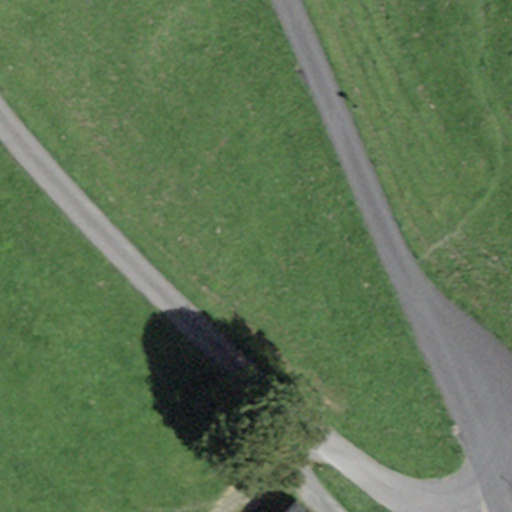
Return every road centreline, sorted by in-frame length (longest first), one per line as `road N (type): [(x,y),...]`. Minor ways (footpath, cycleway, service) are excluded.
road 1 (track): [(398,511),(293,446),(0,108)]
road 2 (track): [(276,0),(493,402),(489,497)]
